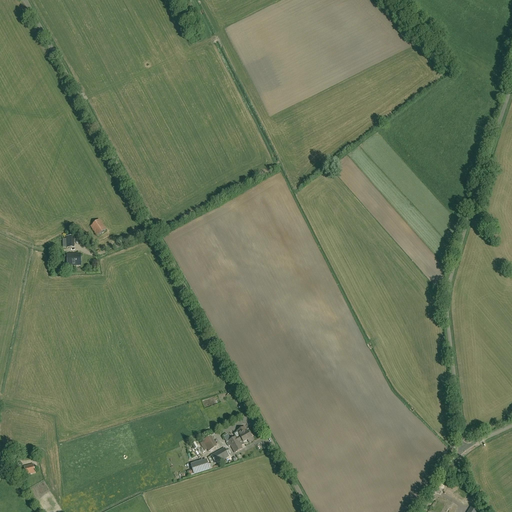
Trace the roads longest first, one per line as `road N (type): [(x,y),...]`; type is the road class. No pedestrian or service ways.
road 1 (unclassified): [(311,511),(26,0)]
road 2 (unclassified): [(462,449),(449,282),(511,85)]
